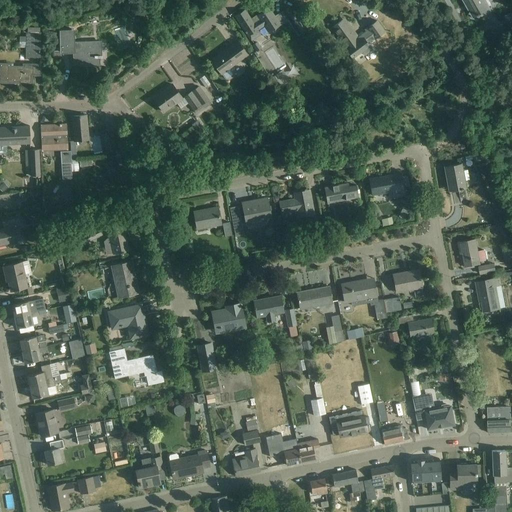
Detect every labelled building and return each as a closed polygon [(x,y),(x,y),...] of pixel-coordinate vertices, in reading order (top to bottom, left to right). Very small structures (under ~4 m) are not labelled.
[(463,0),(474,17),(490,8),(485,0),(463,0)] [(235,16),(249,36),(252,40),(260,34),(258,30),(265,25),(270,32),(272,30),(273,32),(279,28),(278,27),(289,19),(290,21),(289,22),(298,35),(306,30),(297,17),(296,17),(289,7),(283,11),(284,12),(275,17),(269,7),(258,15),(259,16),(252,20),(245,9),(235,16)] [(353,58),(361,52),(364,56),(373,50),(370,46),(368,43),(385,31),(377,20),(365,30),(366,31),(356,38),(350,29),(352,28),(348,23),(346,24),(343,20),(333,27),(348,48),(346,49),(353,58)] [(57,22),(48,24),(49,30),(59,28),(57,22)] [(41,59),(41,33),(40,33),(40,28),(28,27),(28,32),(26,32),(26,37),(20,36),(20,47),(26,47),(25,59),(41,59)] [(102,57),(102,55),(101,41),(74,43),(73,31),(72,31),(72,29),(71,29),(71,31),(60,31),(61,52),(62,52),(74,52),(74,63),(86,63),(86,65),(99,64),(99,57),(102,57)] [(481,45),(485,41),(477,33),(473,38),(481,45)] [(141,44),(135,41),(132,47),(138,50),(141,44)] [(211,60),(221,74),(225,79),(227,79),(233,75),(233,73),(229,68),(248,55),(238,41),(211,60)] [(262,48),(257,42),(252,45),(257,52),(262,48)] [(42,76),(42,63),(23,63),(23,66),(11,66),(11,63),(0,62),(0,81),(13,82),(13,84),(33,84),(33,75),(42,76)] [(283,71),(272,78),(279,88),(290,81),(283,71)] [(203,75),(197,79),(203,87),(209,83),(203,75)] [(172,84),(154,97),(164,112),(177,102),(181,108),(189,103),(194,110),(196,113),(203,108),(201,105),(208,99),(205,94),(199,86),(182,98),(172,84)] [(367,102),(362,106),(369,114),(379,107),(373,100),(368,103),(367,102)] [(363,112),(350,120),(353,125),(367,117),(363,112)] [(86,115),(72,116),(73,126),(74,141),(74,142),(76,142),(79,141),(87,141),(87,140),(86,131),(88,131),(86,115)] [(201,126),(198,120),(191,124),(194,130),(201,126)] [(317,131),(320,137),(336,127),(333,121),(317,131)] [(209,127),(205,130),(206,132),(205,133),(211,142),(225,133),(218,122),(209,127)] [(50,151),(67,150),(67,140),(66,124),(59,124),(59,125),(42,126),(42,136),(42,151),(50,151)] [(30,126),(0,127),(0,153),(7,153),(7,145),(30,144),(30,136),(30,126)] [(100,130),(89,130),(90,152),(101,152),(100,130)] [(115,155),(111,133),(103,134),(108,156),(115,155)] [(299,138),(286,143),(288,148),(301,144),(299,138)] [(30,150),(31,176),(40,176),(39,149),(30,150)] [(70,152),(61,152),(61,163),(71,163),(70,152)] [(223,154),(215,159),(218,164),(226,159),(223,154)] [(481,161),(478,154),(473,155),(475,163),(481,161)] [(449,191),(459,189),(466,188),(462,164),(445,167),(449,191)] [(72,171),(62,171),(62,179),(72,179),(72,171)] [(404,195),(403,189),(400,173),(369,179),(372,195),(389,192),(389,197),(391,198),(404,195)] [(4,182),(0,185),(0,189),(2,192),(8,187),(4,182)] [(324,187),(327,199),(327,203),(335,202),(359,197),(356,185),(349,186),(348,183),(324,187)] [(298,216),(314,213),(310,194),(303,195),(302,191),(294,193),(295,199),(280,202),(282,213),(297,210),(298,216)] [(251,224),(263,222),(262,218),(270,216),(267,198),(243,202),(246,221),(249,220),(250,220),(251,224)] [(238,206),(230,207),(233,224),(241,222),(238,206)] [(197,228),(221,224),(218,207),(194,211),(197,228)] [(71,211),(59,217),(62,223),(74,217),(71,211)] [(392,223),(391,217),(382,220),(383,226),(392,223)] [(0,245),(1,245),(16,242),(13,227),(20,225),(19,218),(3,222),(4,228),(0,229),(0,245)] [(231,222),(223,223),(225,236),(233,235),(231,222)] [(123,225),(114,227),(108,228),(110,239),(108,240),(105,241),(104,244),(106,255),(129,250),(123,225)] [(325,238),(322,225),(313,226),(315,240),(325,238)] [(78,246),(90,240),(101,234),(98,228),(86,234),(75,240),(78,246)] [(484,250),(477,251),(475,239),(459,242),(460,249),(462,249),(465,266),(467,266),(467,268),(474,267),(474,265),(480,264),(479,262),(486,261),(487,258),(486,251),(484,250)] [(509,253),(511,261),(511,260),(511,252),(511,249),(502,251),(502,254),(509,253)] [(24,275),(31,274),(28,261),(3,267),(5,275),(7,275),(11,291),(25,287),(27,295),(33,294),(31,286),(27,287),(24,275)] [(122,263),(112,266),(115,283),(118,296),(122,296),(128,294),(138,292),(132,261),(122,263)] [(493,263),(479,266),(480,273),(494,271),(493,263)] [(393,276),(395,286),(397,292),(422,288),(419,269),(410,271),(410,273),(393,276)] [(484,311),(494,309),(500,308),(495,286),(498,285),(497,278),(482,281),(483,287),(477,288),(479,295),(481,295),(484,311)] [(367,283),(366,279),(341,284),(345,301),(351,299),(352,305),(370,302),(370,304),(372,305),(374,304),(377,319),(387,317),(384,299),(377,301),(377,298),(374,282),(367,283)] [(332,302),(331,296),(329,286),(297,292),(300,309),(332,302)] [(63,288),(66,301),(71,300),(68,287),(63,288)] [(254,301),(256,310),(257,318),(265,316),(266,322),(274,320),(273,315),(284,313),(281,297),(264,300),(264,299),(254,301)] [(387,312),(394,311),(401,310),(399,297),(385,300),(387,312)] [(14,316),(39,311),(45,309),(43,299),(28,302),(15,304),(12,304),(14,316)] [(215,328),(225,326),(229,326),(230,330),(245,327),(241,303),(226,306),(227,310),(221,311),(221,310),(212,311),(215,328)] [(73,304),(63,306),(65,315),(74,313),(73,304)] [(130,338),(138,336),(148,334),(141,304),(108,312),(112,328),(127,325),(130,338)] [(285,311),(288,326),(296,325),(293,310),(285,311)] [(40,315),(39,311),(14,316),(17,328),(33,325),(31,317),(40,315)] [(331,316),(334,332),(335,338),(336,342),(345,340),(343,330),(342,330),(339,315),(331,316)] [(411,337),(424,335),(434,333),(431,318),(413,321),(412,315),(398,317),(399,324),(408,322),(411,337)] [(48,327),(49,334),(64,331),(62,324),(48,327)] [(349,339),(361,337),(364,336),(362,327),(347,331),(349,339)] [(399,341),(397,332),(387,334),(389,343),(399,341)] [(20,340),(22,351),(46,346),(44,334),(20,340)] [(311,339),(302,342),(303,350),(313,348),(311,339)] [(211,343),(197,346),(202,371),(216,369),(211,343)] [(290,354),(302,352),(301,345),(289,347),(290,354)] [(46,346),(22,351),(25,363),(41,360),(39,352),(47,351),(46,346)] [(82,348),(71,350),(72,358),(84,356),(82,348)] [(149,384),(154,383),(163,381),(161,371),(156,372),(152,355),(126,361),(124,348),(122,349),(110,352),(109,352),(115,378),(145,371),(149,384)] [(30,387),(54,381),(67,378),(66,373),(52,376),(51,370),(27,375),(30,387)] [(450,374),(439,373),(439,381),(449,382),(450,374)] [(92,392),(88,374),(82,375),(84,385),(80,385),(82,394),(92,392)] [(286,382),(292,390),(298,385),(292,378),(286,382)] [(56,386),(55,386),(54,381),(30,387),(32,398),(57,393),(56,386)] [(325,413),(319,382),(314,383),(317,399),(311,400),(314,415),(325,413)] [(369,384),(358,387),(362,404),(372,402),(369,384)] [(106,390),(109,400),(116,399),(114,389),(106,390)] [(207,404),(216,402),(214,393),(206,395),(207,404)] [(206,403),(204,394),(196,395),(198,404),(206,403)] [(425,394),(413,396),(418,420),(425,418),(428,429),(454,424),(450,406),(448,406),(446,404),(442,405),(441,407),(428,410),(425,394)] [(87,403),(94,402),(93,395),(86,396),(87,403)] [(128,406),(126,397),(119,398),(121,407),(128,406)] [(60,410),(76,407),(74,398),(58,402),(60,410)] [(153,403),(145,405),(147,414),(155,412),(153,403)] [(511,406),(487,407),(487,418),(488,433),(511,432),(511,422),(511,417),(511,406)] [(51,434),(59,432),(54,409),(36,413),(41,436),(51,434)] [(363,410),(329,417),(333,435),(339,434),(340,436),(351,434),(351,435),(356,434),(356,433),(367,430),(363,410)] [(412,411),(405,412),(407,422),(410,422),(413,432),(417,431),(414,421),(412,411)] [(199,424),(200,415),(191,415),(191,423),(199,424)] [(256,419),(246,422),(248,431),(258,428),(256,419)] [(88,434),(92,433),(92,432),(94,432),(93,424),(75,428),(77,436),(77,437),(88,434)] [(381,431),(382,435),(384,444),(409,439),(406,427),(403,428),(402,426),(381,431)] [(242,434),(244,445),(260,441),(258,431),(242,434)] [(78,444),(90,441),(88,434),(77,437),(78,444)] [(281,434),(265,437),(270,457),(284,454),(284,455),(287,465),(294,464),(290,446),(291,445),(292,449),(298,448),(297,444),(296,438),(283,441),(281,434)] [(302,443),(297,444),(298,448),(301,462),(308,461),(316,459),(313,448),(319,446),(318,439),(316,439),(315,436),(304,438),(305,442),(302,443)] [(335,443),(335,445),(337,455),(357,450),(354,437),(346,438),(347,441),(335,443)] [(47,465),(57,463),(62,462),(59,448),(64,447),(62,439),(49,442),(51,450),(44,451),(47,465)] [(149,443),(151,452),(159,450),(157,441),(149,443)] [(105,442),(94,444),(96,453),(106,451),(105,442)] [(291,445),(290,446),(294,464),(301,462),(298,448),(292,449),(291,445)] [(260,469),(258,459),(255,449),(247,451),(244,451),(245,456),(232,459),(233,462),(236,476),(251,473),(251,471),(260,469)] [(494,501),(487,502),(487,511),(507,511),(507,502),(507,496),(506,482),(511,481),(511,467),(506,468),(505,450),(492,450),(492,460),(492,475),(494,475),(495,486),(493,486),(494,501)] [(199,455),(179,459),(178,455),(176,454),(171,455),(170,457),(171,461),(170,461),(174,478),(203,472),(202,468),(210,466),(207,451),(198,452),(199,455)] [(160,484),(157,469),(163,468),(161,457),(150,459),(150,458),(148,459),(144,461),(145,468),(136,470),(140,488),(160,484)] [(429,459),(420,460),(422,481),(431,480),(429,459)] [(429,459),(431,480),(441,480),(439,459),(429,459)] [(412,482),(422,481),(420,460),(410,461),(412,482)] [(363,481),(365,491),(367,500),(376,499),(375,489),(384,488),(382,478),(394,476),(393,465),(370,470),(372,479),(363,481)] [(467,483),(476,482),(476,466),(467,466),(467,465),(461,465),(461,466),(458,467),(458,473),(450,473),(450,469),(449,469),(450,489),(459,489),(459,486),(467,486),(467,483)] [(0,474),(5,473),(7,479),(13,478),(10,466),(0,467),(0,474)] [(361,500),(360,492),(365,491),(363,481),(358,482),(356,470),(332,474),(334,486),(350,483),(352,493),(349,494),(350,502),(361,500)] [(78,480),(81,494),(95,491),(92,477),(78,480)] [(324,478),(310,481),(312,493),(317,492),(318,495),(327,493),(324,478)] [(74,491),(72,483),(72,482),(47,487),(52,510),(69,507),(67,492),(74,491)] [(213,511),(229,511),(226,496),(211,499),(213,511)]
